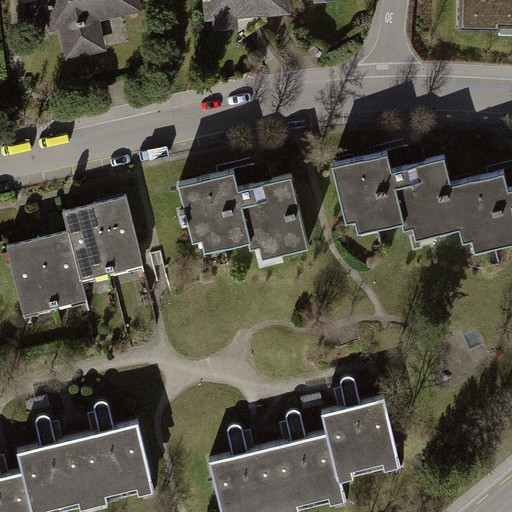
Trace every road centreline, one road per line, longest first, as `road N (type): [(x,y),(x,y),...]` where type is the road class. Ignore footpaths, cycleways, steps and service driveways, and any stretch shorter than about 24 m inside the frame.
road 1 (residential): [(0,163),(291,102),(390,93)]
road 2 (residential): [(390,93),(511,98)]
